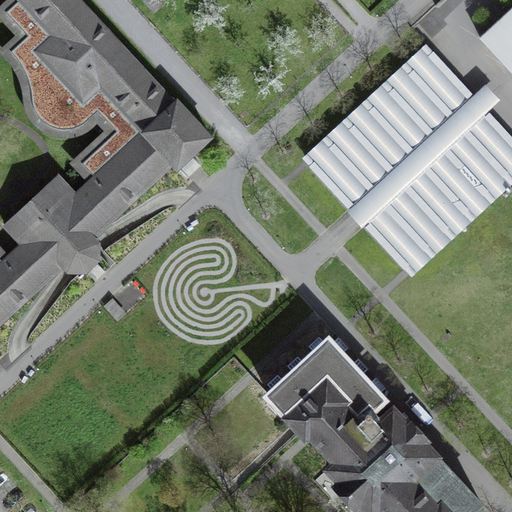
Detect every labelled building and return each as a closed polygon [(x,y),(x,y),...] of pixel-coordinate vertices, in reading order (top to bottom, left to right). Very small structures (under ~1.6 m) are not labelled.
[(58,175),(31,200),(91,265),(98,259),(98,242),(94,237),(172,163),(177,168),(211,137),(177,100),(175,102),(79,0),(21,0),(22,0),(10,12),(32,35),(15,51),(22,61),(28,72),(32,83),(34,95),(36,104),(39,113),(45,119),(54,124),(60,126),(69,125),(75,124),(82,121),(97,106),(120,131),(86,163),(97,175),(75,194),(58,175)] [(511,9),(480,39),(511,73),(511,9)] [(473,94),(434,51),(309,166),(349,209),(353,205),(361,213),(368,221),(364,225),(404,269),(511,169),(511,136),(488,111),(484,115),(469,98),(473,94)] [(91,265),(31,200),(5,225),(22,243),(2,264),(0,261),(0,322),(63,265),(68,270),(85,271),(91,265)] [(498,511),(338,344),(276,403),(379,511),(498,511)]
